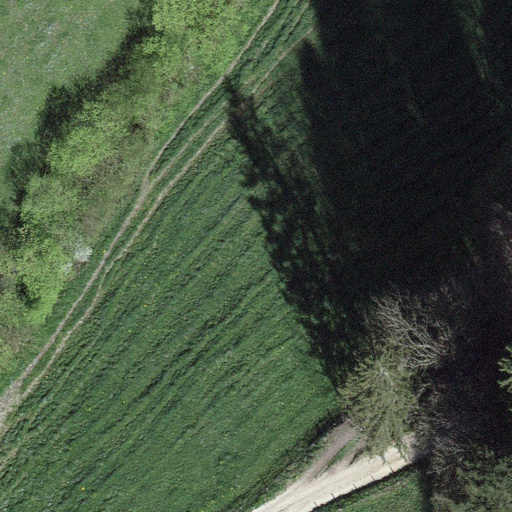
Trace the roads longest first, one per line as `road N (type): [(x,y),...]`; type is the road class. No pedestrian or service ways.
road 1 (track): [(304,498),(352,442),(511,325)]
road 2 (track): [(279,511),(511,393)]
